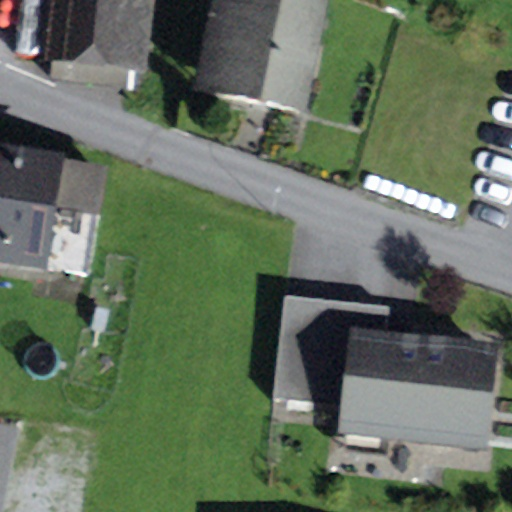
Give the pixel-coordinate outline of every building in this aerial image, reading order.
[(55,57),(128,66),(135,0),(58,0),(51,57),(55,57)] [(227,0),(209,95),(299,112),(318,15),(243,0),(227,0)] [(52,80),(125,89),(128,66),(55,57),(52,80)] [(0,159),(0,261),(85,275),(101,176),(0,159)] [(340,382),(349,308),(285,301),(276,375),(340,382)] [(273,403),(349,412),(356,344),(383,347),(387,312),(349,308),(340,382),(276,375),(273,403)] [(479,448),(490,359),(383,347),(356,344),(349,412),(346,433),(388,438),(479,448)] [(0,426),(10,428),(13,410),(0,407),(0,426)] [(344,455),(386,460),(388,438),(346,433),(344,455)] [(0,434),(0,493),(11,436),(0,434)]
